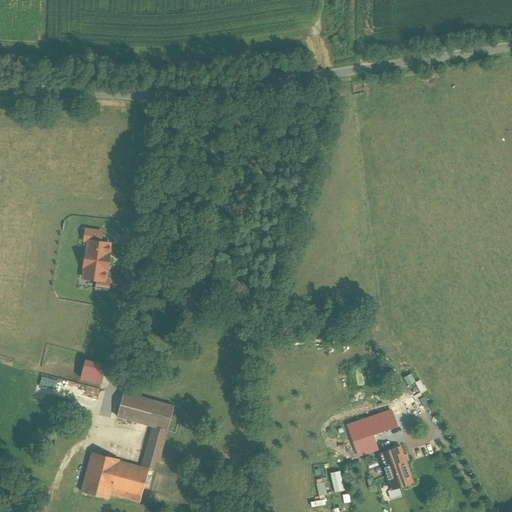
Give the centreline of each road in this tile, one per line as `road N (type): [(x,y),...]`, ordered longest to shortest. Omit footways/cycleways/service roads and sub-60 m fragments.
road 1 (unclassified): [(511,46),(188,94),(0,89)]
road 2 (unclassified): [(488,511),(451,439),(414,430)]
